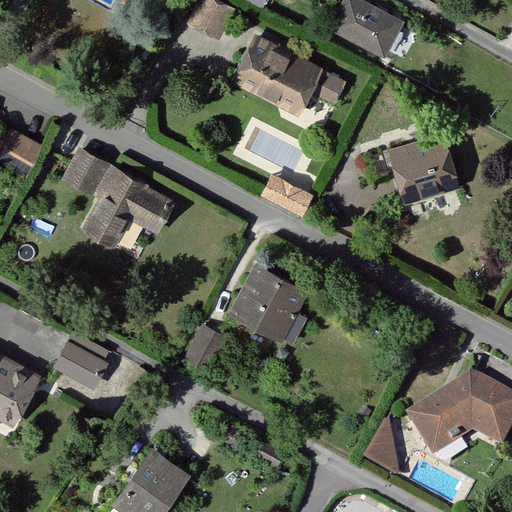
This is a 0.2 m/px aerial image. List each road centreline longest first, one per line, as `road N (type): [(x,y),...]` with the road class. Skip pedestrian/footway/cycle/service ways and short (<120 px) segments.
road 1 (residential): [(511,345),(0,74)]
road 2 (residential): [(422,511),(0,282)]
road 3 (residential): [(511,57),(405,0)]
